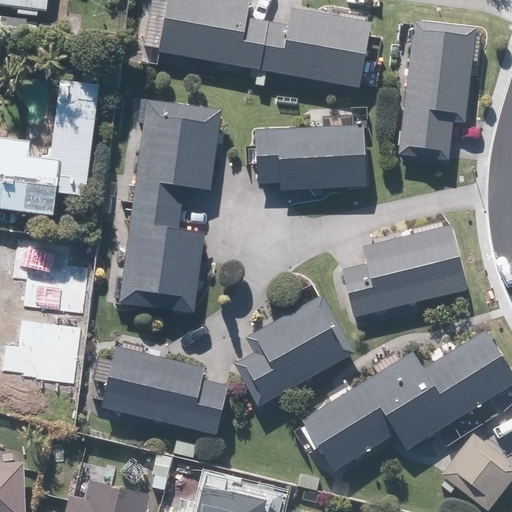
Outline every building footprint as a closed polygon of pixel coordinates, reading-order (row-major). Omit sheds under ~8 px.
[(0,0),(0,3),(19,5),(18,17),(39,19),(40,10),(51,11),(52,0),(0,0)] [(249,0),(170,0),(161,50),(360,86),(372,22),(294,8),(291,25),(250,17),(253,1),(249,0)] [(416,20),(401,154),(448,159),(452,123),(467,125),(478,27),(416,20)] [(90,196),(102,85),(64,81),(55,157),(31,154),(33,136),(0,132),(0,209),(55,216),(57,192),(90,196)] [(221,108),(148,98),(120,303),(193,313),(205,230),(180,226),(185,185),(210,188),(221,108)] [(365,126),(256,130),(258,183),(282,182),(283,188),(367,185),(365,126)] [(345,269),(357,315),(468,288),(452,225),(366,246),(371,263),(345,269)] [(0,340),(75,305),(48,249),(0,272),(0,340)] [(236,363),(260,405),(356,351),(325,296),(250,338),(257,351),(236,363)] [(409,448),(511,385),(511,372),(486,331),(427,367),(417,350),(308,417),(339,468),(399,432),(409,448)] [(58,344),(58,367),(89,368),(90,345),(58,344)] [(118,346),(104,406),(218,433),(229,385),(202,379),(205,367),(118,346)] [(511,481),(511,461),(474,431),(441,473),(489,511),(511,481)] [(166,491),(173,457),(158,454),(151,488),(166,491)] [(0,511),(26,511),(28,461),(0,460),(0,511)] [(148,511),(153,493),(91,478),(87,497),(71,493),(66,511),(148,511)] [(204,488),(197,511),(268,511),(270,506),(204,488)]
